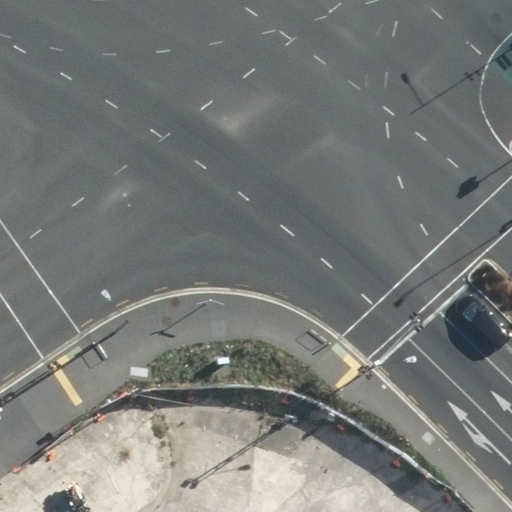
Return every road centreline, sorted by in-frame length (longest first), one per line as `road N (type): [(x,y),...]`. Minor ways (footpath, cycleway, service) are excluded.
road 1 (primary): [(511,417),(399,306),(158,125)]
road 2 (primary): [(294,49),(511,225)]
road 3 (tertiary): [(158,125),(0,265)]
road 4 (primary): [(158,125),(0,41)]
road 5 (tertiary): [(294,49),(158,125)]
road 6 (secondary): [(158,125),(193,0)]
